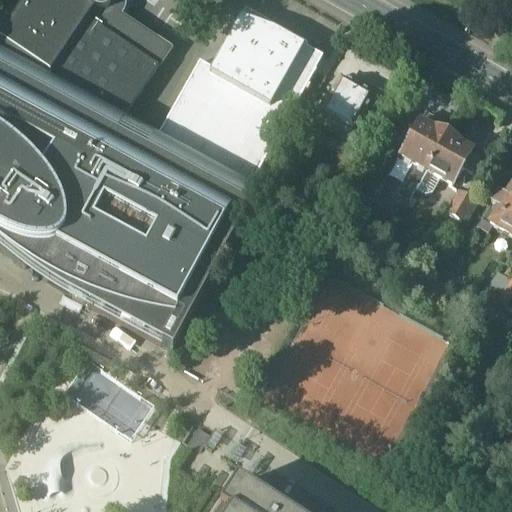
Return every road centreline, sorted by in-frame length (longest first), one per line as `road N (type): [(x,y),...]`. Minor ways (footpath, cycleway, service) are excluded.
road 1 (unclassified): [(364,511),(0,273)]
road 2 (secondary): [(348,0),(511,93)]
